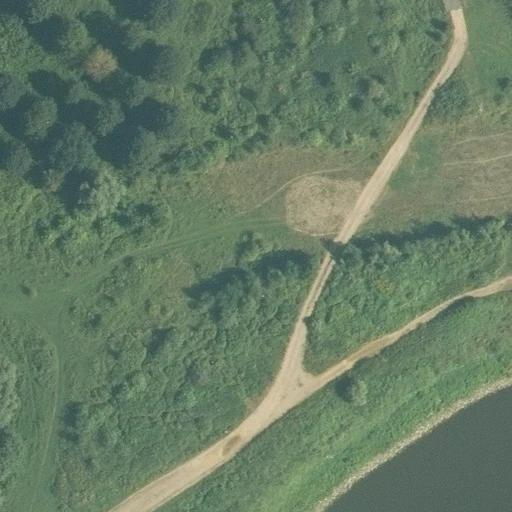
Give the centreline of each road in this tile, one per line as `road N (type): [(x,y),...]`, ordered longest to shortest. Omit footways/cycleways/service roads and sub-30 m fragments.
road 1 (track): [(267,416),(322,266),(451,58),(450,0)]
road 2 (track): [(511,281),(436,314),(267,416)]
road 3 (track): [(135,511),(267,416)]
